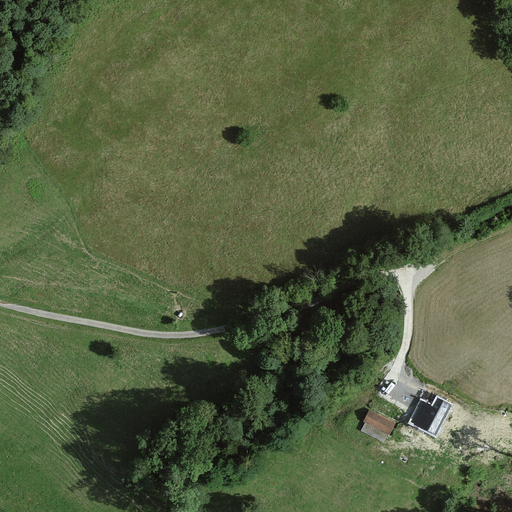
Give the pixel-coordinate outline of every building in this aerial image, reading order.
[(392,393),(393,392),(399,396),(406,387),(400,383),(401,381),(390,372),(381,384),(392,393)] [(414,396),(408,391),(401,401),(407,405),(414,396)] [(360,419),(368,404),(356,398),(349,414),(360,419)] [(459,429),(469,410),(450,399),(439,418),(459,429)] [(386,444),(402,412),(376,400),(361,432),(386,444)]
